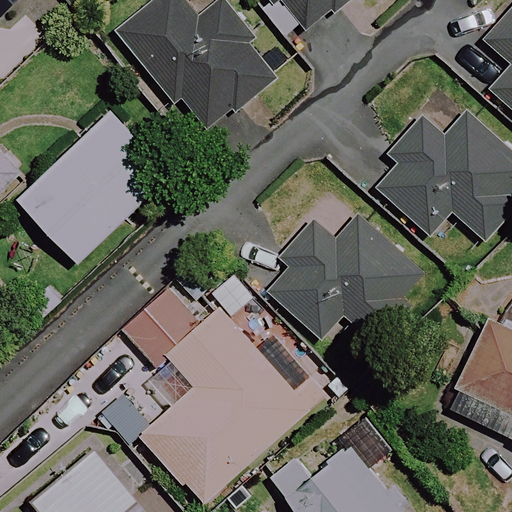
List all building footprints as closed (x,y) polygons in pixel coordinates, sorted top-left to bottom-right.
[(0,0),(0,28),(29,0),(0,0)] [(201,23),(184,0),(168,0),(123,34),(202,141),(283,81),(226,4),(201,23)] [(270,0),(277,8),(286,1),(310,34),(356,0),(270,0)] [(511,20),(491,45),(511,64),(511,71),(494,91),(511,107),(511,20)] [(175,177),(115,113),(21,200),(81,264),(175,177)] [(403,171),(395,180),(383,194),(432,236),(453,212),(485,240),(511,208),(511,155),(471,120),(450,144),(426,123),(392,162),(403,171)] [(0,195),(23,174),(0,148),(0,195)] [(428,282),(362,223),(342,246),(319,226),(265,286),(326,340),(347,316),(375,341),(428,282)] [(204,328),(170,358),(197,388),(143,435),(206,507),(340,388),(319,365),(294,388),(224,310),(204,328)] [(511,331),(494,322),(451,407),(511,438),(511,331)] [(400,493),(342,421),(271,477),(299,511),(402,511),(392,499),(400,493)] [(130,511),(142,503),(98,450),(34,502),(41,511),(130,511)]
